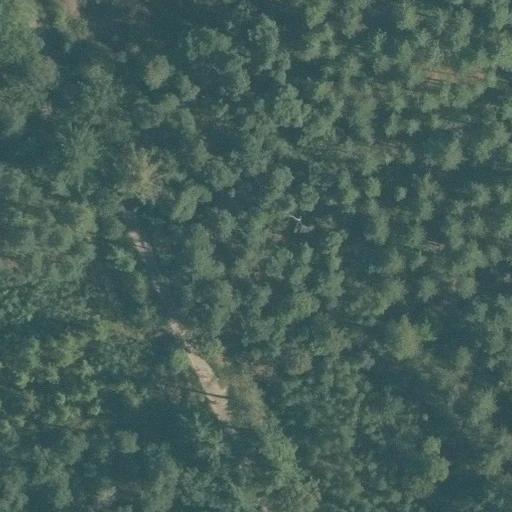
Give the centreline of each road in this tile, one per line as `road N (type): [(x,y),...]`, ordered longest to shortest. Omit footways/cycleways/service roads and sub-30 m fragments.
road 1 (track): [(28,0),(229,391),(279,511)]
road 2 (track): [(0,439),(229,391),(511,280)]
